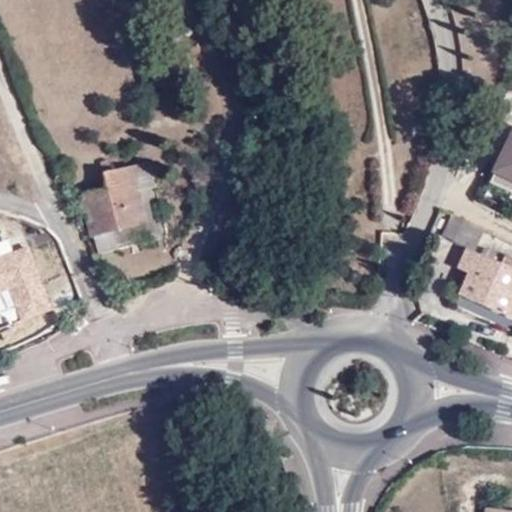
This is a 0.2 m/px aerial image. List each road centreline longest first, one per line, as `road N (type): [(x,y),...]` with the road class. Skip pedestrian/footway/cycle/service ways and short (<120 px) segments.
road 1 (unknown): [(168,364),(227,107),(207,0)]
road 2 (residential): [(380,331),(453,161),(450,56),(434,0)]
road 3 (unknown): [(404,276),(362,0)]
road 4 (unknown): [(56,224),(0,46)]
road 5 (secondary): [(0,410),(168,364)]
road 6 (unknown): [(115,379),(96,296),(56,224)]
road 7 (secondary): [(310,347),(168,364)]
road 8 (secondary): [(168,364),(297,406)]
